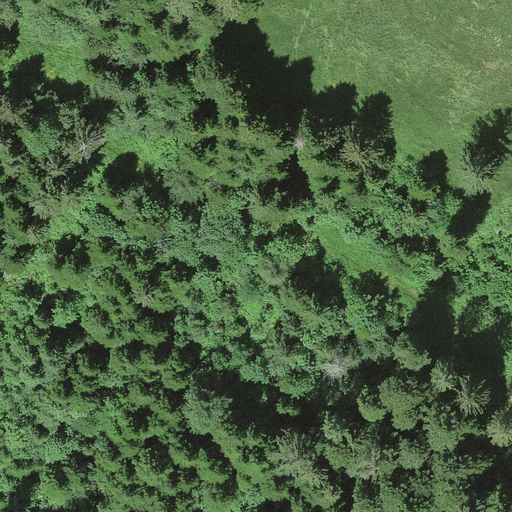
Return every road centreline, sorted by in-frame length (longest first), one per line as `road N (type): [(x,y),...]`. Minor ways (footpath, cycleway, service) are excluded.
road 1 (track): [(0,13),(88,118),(149,173),(393,278),(448,315),(511,397)]
road 2 (track): [(5,22),(93,50),(164,58),(240,46)]
